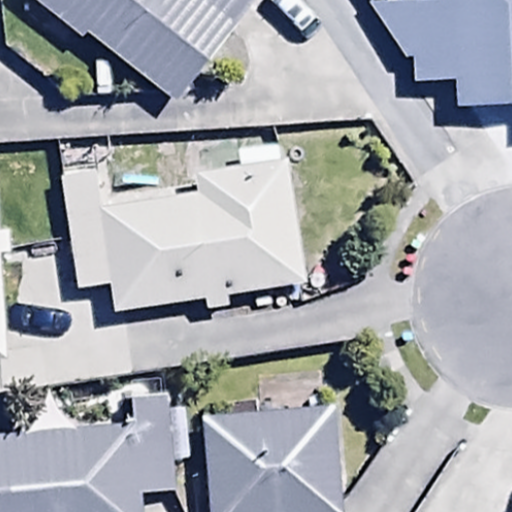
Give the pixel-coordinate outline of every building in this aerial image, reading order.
[(22,0),(79,44),(85,37),(172,105),(253,0),(22,0)] [(511,0),(433,0),(434,5),(371,7),(372,23),(400,65),(409,65),(410,84),(453,82),(454,112),(511,110),(511,0)] [(101,172),(58,178),(75,297),(107,292),(112,319),(201,306),(202,315),(225,312),(224,299),(303,287),(285,163),(191,177),(194,196),(106,208),(101,172)] [(255,418),(201,422),(206,511),(337,511),(329,385),(253,390),(255,418)] [(166,426),(0,438),(0,511),(140,511),(139,500),(171,498),(166,426)]
